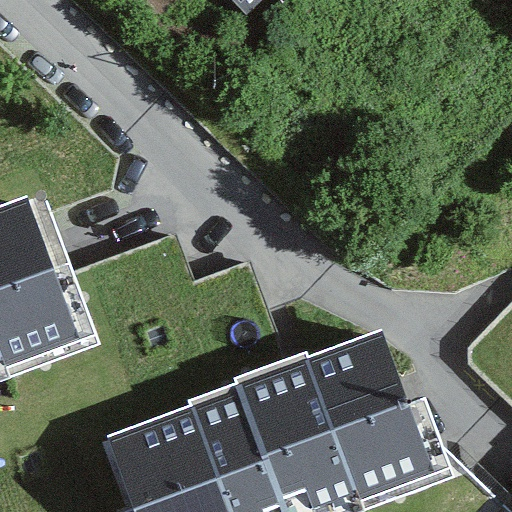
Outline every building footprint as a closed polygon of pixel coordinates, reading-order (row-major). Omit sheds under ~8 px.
[(77,349),(26,208),(0,217),(0,366),(0,367),(3,375),(77,349)] [(438,482),(387,341),(314,367),(361,500),(364,508),(438,482)] [(327,511),(361,500),(314,367),(311,359),(243,384),(245,390),(286,504),(309,496),(314,511),(327,511)] [(245,390),(190,409),(193,417),(226,511),(289,511),(286,504),(245,390)] [(226,511),(193,417),(111,446),(134,511),(226,511)]
